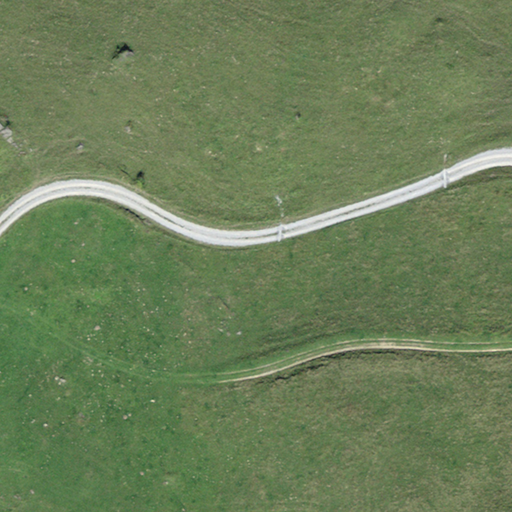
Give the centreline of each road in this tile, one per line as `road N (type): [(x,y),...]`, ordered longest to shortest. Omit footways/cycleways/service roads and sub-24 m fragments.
road 1 (track): [(0,232),(32,203),(79,191),(201,243),(248,246),(511,160)]
road 2 (track): [(0,288),(114,367),(207,382),(294,365),(511,348)]
